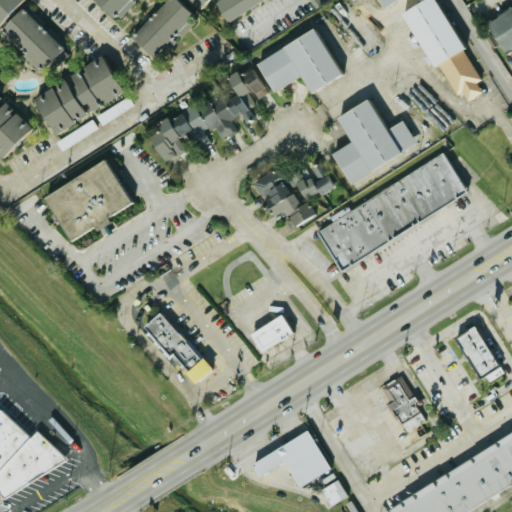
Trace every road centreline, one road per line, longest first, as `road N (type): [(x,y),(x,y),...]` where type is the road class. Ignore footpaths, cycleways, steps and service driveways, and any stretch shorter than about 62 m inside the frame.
road 1 (secondary): [(189,456),(477,273)]
road 2 (residential): [(361,347),(242,206),(232,177)]
